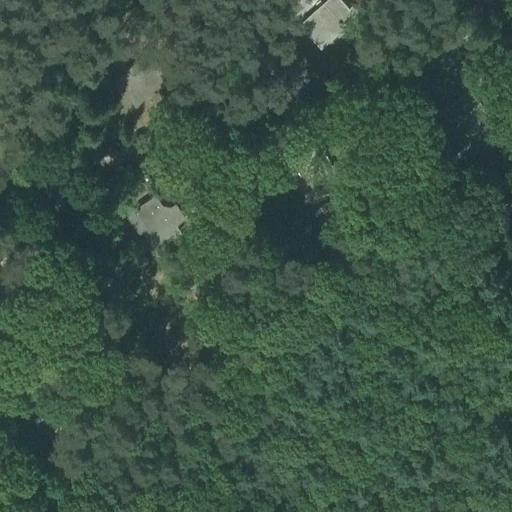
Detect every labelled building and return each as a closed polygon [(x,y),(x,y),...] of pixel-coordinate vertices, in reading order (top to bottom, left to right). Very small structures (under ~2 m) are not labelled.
[(327,0),(300,23),(319,46),(327,39),(329,41),(345,27),(339,20),(349,12),(339,0),(327,0)] [(123,91),(135,102),(151,86),(154,89),(168,75),(160,67),(159,68),(145,54),(123,74),(132,82),(123,91)] [(445,107),(463,129),(471,122),(473,125),(474,124),(470,120),(484,109),(487,113),(488,113),(484,108),(485,108),(482,104),(481,105),(468,88),(445,107)] [(454,134),(440,146),(450,157),(464,146),(454,134)] [(296,153),(290,156),(291,157),(296,154),(304,170),(299,173),(302,172),(307,181),(308,181),(313,190),(324,184),(318,175),(332,168),(318,142),(300,151),(299,150),(295,153),(296,153)] [(128,214),(139,230),(142,228),(147,236),(170,221),(171,223),(182,216),(174,204),(168,208),(167,206),(163,205),(161,207),(154,196),(136,208),(136,207),(132,210),(133,210),(128,214)] [(329,200),(314,208),(317,214),(332,205),(329,200)] [(216,231),(206,236),(208,248),(221,242),(216,231)] [(23,407),(17,410),(18,411),(21,409),(27,418),(50,403),(28,368),(15,376),(21,387),(17,389),(16,388),(13,391),(8,394),(9,395),(14,392),(23,407)] [(28,459),(25,469),(41,473),(44,463),(28,459)] [(511,482),(502,485),(510,511),(511,511),(511,482)]
